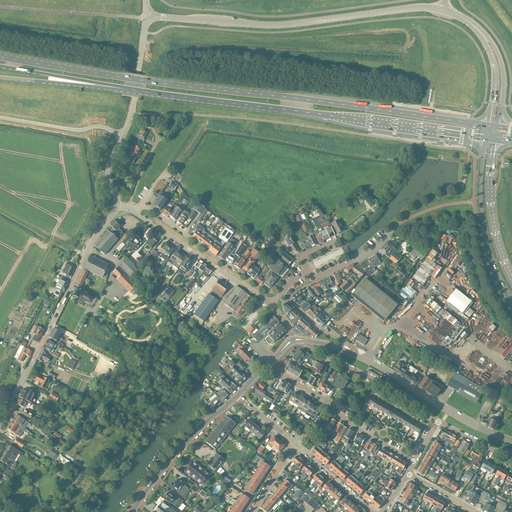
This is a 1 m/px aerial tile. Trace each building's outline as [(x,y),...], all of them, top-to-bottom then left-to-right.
[(143,139),(144,138),(139,136),(137,135),(135,139),(137,140),(142,143),(144,140),(143,139)] [(136,157),(140,149),(134,146),(132,150),(130,149),(128,153),(130,154),(136,157)] [(135,157),(136,157),(130,154),(127,161),(124,159),(120,167),(124,169),(128,162),(132,164),(132,165),(134,160),(135,160),(136,159),(135,158),(136,157),(135,157)] [(157,201),(154,205),(155,206),(157,208),(158,207),(160,209),(160,210),(167,201),(167,200),(166,201),(160,197),(159,198),(158,197),(155,200),(157,201)] [(367,199),(365,201),(370,208),(372,210),(375,208),(374,207),(377,205),(375,203),(372,205),(367,199)] [(200,214),(204,208),(196,203),(187,218),(191,221),(197,212),(200,214)] [(167,218),(172,211),(167,207),(165,210),(164,210),(161,214),(167,218)] [(175,220),(181,212),(176,208),(169,216),(175,220)] [(181,215),(176,222),(180,225),(185,218),(188,214),(184,211),(181,215)] [(300,214),(295,217),(299,226),(301,225),(304,232),(308,231),(304,223),(300,214)] [(359,225),(365,221),(361,216),(355,220),(359,225)] [(329,226),(326,220),(319,223),(321,229),(329,226)] [(343,230),(337,220),(330,224),(336,234),(343,230)] [(117,239),(114,237),(121,231),(118,229),(120,227),(113,221),(109,225),(111,227),(95,246),(104,255),(117,239)] [(197,240),(203,231),(204,230),(197,224),(192,231),(195,233),(193,237),(197,240)] [(226,243),(235,231),(227,225),(218,238),(226,243)] [(334,235),(330,227),(319,232),(323,241),(324,241),(334,235)] [(323,241),(317,229),(313,232),(318,243),(323,241)] [(201,243),(207,234),(203,231),(197,240),(201,243)] [(205,246),(212,238),(207,234),(201,243),(205,246)] [(316,244),(311,235),(307,237),(311,246),(316,244)] [(128,240),(125,244),(127,245),(134,252),(135,250),(142,243),(138,239),(139,239),(138,238),(139,237),(137,236),(136,236),(132,239),(130,238),(128,240)] [(232,236),(218,257),(224,260),(233,246),(234,245),(235,243),(232,241),(234,238),(232,236)] [(269,249),(276,242),(270,236),(263,243),(269,249)] [(294,255),(299,252),(293,242),(292,242),(287,236),(285,240),(284,241),(288,248),(289,247),(294,255)] [(149,251),(156,242),(152,238),(144,247),(149,251)] [(212,244),(215,240),(212,238),(205,246),(209,249),(213,245),(212,244)] [(310,246),(306,238),(297,242),(301,251),(310,246)] [(216,256),(223,246),(215,240),(212,244),(213,245),(209,249),(209,250),(216,256)] [(161,258),(169,246),(167,244),(167,245),(164,243),(158,251),(157,253),(154,251),(150,256),(154,259),(157,255),(161,258)] [(386,256),(393,248),(387,243),(380,251),(379,253),(382,256),(384,254),(386,256)] [(238,257),(245,247),(242,244),(235,254),(238,257)] [(167,258),(174,250),(171,248),(171,247),(169,246),(161,258),(164,260),(163,262),(165,263),(168,259),(167,258)] [(233,258),(234,256),(231,254),(233,251),(234,252),(235,249),(233,248),(230,252),(228,256),(225,261),(231,265),(235,259),(233,258)] [(393,248),(386,256),(396,264),(400,259),(395,255),(398,252),(393,248)] [(247,272),(257,259),(259,256),(260,255),(253,249),(252,252),(250,254),(252,255),(242,269),(247,272)] [(413,249),(408,254),(411,256),(411,257),(415,260),(417,258),(421,261),(423,258),(425,260),(425,259),(413,249)] [(172,265),(180,254),(175,251),(168,262),(172,265)] [(239,269),(250,254),(252,252),(251,251),(250,253),(247,251),(242,258),(240,257),(234,266),(239,269)] [(281,251),(276,257),(287,266),(293,260),(281,251)] [(177,268),(185,257),(180,254),(172,265),(177,268)] [(379,262),(375,255),(368,259),(373,268),(376,265),(376,264),(379,262)] [(105,273),(108,265),(90,256),(84,269),(106,280),(108,274),(105,273)] [(286,268),(287,266),(276,257),(269,265),(259,256),(257,259),(260,261),(264,265),(271,272),(272,272),(274,274),(275,273),(279,277),(286,268)] [(191,262),(186,258),(180,266),(179,268),(186,273),(188,269),(186,268),(191,262)] [(138,270),(126,259),(119,267),(131,278),(138,270)] [(356,267),(364,273),(367,275),(368,275),(375,272),(367,259),(356,267)] [(198,269),(203,263),(198,260),(191,270),(187,276),(189,277),(192,274),(191,273),(193,271),(196,273),(198,269)] [(254,279),(264,265),(260,261),(258,264),(261,266),(258,269),(253,266),(247,274),(254,279)] [(201,274),(207,266),(203,263),(198,269),(201,271),(198,274),(200,276),(201,274)] [(354,264),(345,269),(346,272),(347,272),(350,270),(351,272),(353,271),(359,275),(361,277),(364,273),(356,267),(354,264)] [(277,278),(271,273),(271,272),(264,265),(254,279),(253,279),(261,285),(263,283),(269,289),(277,278)] [(207,278),(212,270),(207,266),(201,274),(207,278)] [(139,289),(118,268),(113,273),(118,278),(117,279),(133,295),(139,289)] [(70,279),(73,272),(66,269),(64,273),(66,274),(65,276),(70,279)] [(401,269),(398,274),(403,279),(407,274),(401,269)] [(85,278),(88,272),(83,270),(79,277),(89,283),(90,281),(85,278)] [(336,273),(332,276),(335,282),(337,286),(339,285),(341,283),(337,274),(336,273)] [(67,284),(64,282),(65,279),(61,277),(57,284),(65,288),(67,284)] [(80,288),(84,281),(89,284),(89,283),(79,277),(75,285),(80,288)] [(322,288),(324,291),(325,291),(327,295),(325,297),(328,300),(332,297),(329,294),(327,290),(329,289),(328,285),(331,284),(331,282),(329,277),(318,282),(321,288),(322,288)] [(191,279),(184,288),(187,291),(194,282),(191,279)] [(347,281),(340,287),(344,291),(346,292),(355,283),(351,279),(349,280),(348,279),(347,281)] [(366,279),(352,296),(384,322),(398,305),(366,279)] [(220,298),(228,287),(219,281),(211,291),(220,298)] [(318,296),(324,291),(322,288),(321,288),(318,282),(309,286),(310,287),(317,296),(318,296)] [(62,294),(65,288),(57,284),(55,290),(56,290),(54,294),(58,296),(60,292),(62,294)] [(240,304),(247,295),(236,287),(230,294),(231,295),(224,305),(235,312),(240,304)] [(310,287),(305,290),(312,298),(313,300),(318,296),(317,296),(310,287)] [(92,297),(76,288),(73,295),(80,299),(78,301),(82,303),(83,300),(89,303),(92,297)] [(299,305),(304,302),(301,299),(307,294),(303,289),(299,292),(292,297),(292,299),(299,305)] [(155,290),(149,297),(153,300),(158,294),(157,293),(158,292),(155,290)] [(194,315),(191,318),(201,325),(203,322),(218,301),(208,294),(194,315)] [(339,294),(333,300),(339,306),(340,305),(344,299),(339,294)] [(246,308),(252,298),(247,295),(240,304),(246,308)] [(304,302),(299,305),(306,311),(311,306),(309,305),(310,304),(313,301),(309,297),(304,302)] [(235,312),(233,314),(234,316),(236,318),(238,318),(240,315),(240,316),(246,308),(240,304),(235,312)] [(287,316),(292,310),(285,304),(283,306),(287,316)] [(314,306),(307,313),(313,319),(318,313),(322,310),(319,307),(318,309),(314,305),(314,306)] [(293,329),(296,326),(301,318),(302,317),(293,310),(293,311),(292,310),(287,316),(291,325),(293,329)] [(318,313),(313,319),(316,322),(321,316),(318,313)] [(321,316),(316,322),(321,327),(329,318),(326,316),(325,318),(322,315),(321,316)] [(267,323),(264,325),(270,331),(270,332),(270,333),(268,335),(269,336),(266,339),(266,341),(269,345),(271,345),(274,342),(286,331),(274,317),(267,323)] [(296,326),(300,329),(305,322),(301,318),(296,326)] [(305,322),(300,329),(304,333),(306,330),(315,338),(319,334),(305,322)] [(264,325),(259,330),(264,337),(270,331),(264,325)] [(36,326),(33,333),(35,334),(33,337),(37,339),(38,340),(39,337),(40,337),(44,330),(36,326)] [(259,330),(252,336),(256,340),(256,341),(254,339),(252,341),(256,344),(264,337),(259,330)] [(56,341),(58,337),(51,333),(49,337),(53,339),(53,340),(55,341),(56,341)] [(55,346),(55,345),(54,344),(47,340),(42,349),(49,352),(49,353),(57,358),(59,354),(54,352),(54,353),(50,351),(53,346),(55,346)] [(239,344),(235,348),(239,353),(247,361),(246,362),(251,367),(257,361),(253,357),(243,348),(239,344)] [(26,355),(29,357),(32,352),(23,348),(18,359),(22,361),(26,355)] [(47,356),(48,354),(46,353),(41,350),(37,359),(41,362),(43,359),(48,362),(50,358),(47,356)] [(295,354),(304,361),(307,357),(309,359),(312,356),(303,350),(301,352),(299,350),(295,354)] [(300,365),(304,361),(295,354),(292,359),(300,365)] [(70,359),(66,367),(72,369),(76,362),(70,359)] [(320,365),(315,361),(312,366),(315,368),(317,370),(320,365)] [(393,370),(393,371),(398,374),(402,368),(404,366),(399,362),(397,365),(393,370)] [(172,370),(165,363),(162,367),(168,374),(172,370)] [(242,363),(238,366),(243,371),(246,367),(242,363)] [(302,371),(289,363),(286,369),(286,371),(298,378),(302,371)] [(317,370),(317,371),(315,375),(316,375),(317,373),(322,376),(327,368),(321,364),(320,365),(317,370)] [(402,368),(398,374),(405,379),(407,375),(405,374),(407,370),(408,370),(410,366),(408,365),(406,368),(407,369),(406,371),(402,368)] [(407,370),(405,374),(407,375),(405,379),(416,386),(416,385),(420,379),(415,375),(419,369),(413,365),(411,367),(410,366),(408,370),(407,370)] [(231,370),(235,373),(233,375),(237,379),(235,381),(239,385),(247,378),(235,367),(231,370)] [(382,376),(370,369),(368,373),(379,380),(382,376)] [(314,376),(312,375),(307,383),(312,386),(316,379),(313,378),(314,376)] [(382,375),(380,380),(386,383),(389,379),(382,375)] [(44,389),(49,381),(44,378),(38,376),(36,380),(39,382),(37,386),(44,389)] [(343,379),(339,376),(333,386),(342,391),(346,394),(350,387),(346,384),(347,382),(342,380),(343,379)] [(174,383),(172,381),(173,380),(169,377),(168,378),(166,377),(163,382),(171,388),(174,383)] [(219,380),(218,381),(219,382),(219,383),(225,388),(231,393),(237,387),(236,386),(232,383),(230,382),(232,380),(230,379),(229,380),(225,377),(222,379),(221,379),(220,379),(219,379),(219,380)] [(322,377),(321,380),(322,381),(320,384),(317,389),(326,394),(327,392),(328,392),(330,388),(323,384),(326,379),(322,377)] [(424,391),(424,390),(435,398),(442,388),(433,381),(432,382),(425,377),(418,387),(424,391)] [(288,404),(290,401),(292,396),(287,393),(291,386),(283,380),(282,381),(281,381),(280,383),(281,384),(278,389),(286,394),(284,397),(287,399),(285,402),(288,404)] [(459,392),(458,394),(476,404),(484,389),(468,380),(465,386),(463,385),(459,392)] [(263,398),(266,393),(262,391),(266,386),(261,382),(257,386),(255,384),(250,390),(254,394),(253,394),(257,397),(256,398),(260,401),(262,398),(263,398)] [(76,415),(94,392),(93,391),(95,389),(92,387),(72,412),(76,415)] [(34,398),(36,393),(27,389),(26,392),(21,390),(18,397),(31,403),(32,401),(34,402),(36,399),(34,398)] [(212,398),(209,401),(213,406),(221,400),(214,392),(211,389),(211,390),(214,393),(210,396),(212,398)] [(212,389),(211,389),(214,392),(221,400),(222,401),(228,395),(223,389),(218,393),(217,394),(215,391),(215,392),(212,389)] [(59,397),(52,393),(50,397),(57,401),(59,397)] [(266,393),(263,398),(270,403),(273,405),(277,399),(278,396),(276,394),(274,394),(272,397),(266,393)] [(290,401),(294,403),(299,396),(294,393),(292,396),(290,401)] [(294,403),(298,406),(299,406),(303,398),(299,396),(294,403)] [(370,405),(373,399),(369,396),(365,402),(370,405)] [(308,401),(303,398),(299,406),(298,406),(297,409),(302,411),(308,401)] [(17,399),(15,404),(25,408),(24,410),(22,414),(30,419),(33,415),(31,415),(33,412),(26,408),(28,403),(17,399)] [(370,405),(374,408),(378,401),(373,399),(370,405)] [(307,411),(308,412),(312,404),(313,404),(308,401),(302,411),(306,414),(307,411)] [(374,408),(379,410),(382,404),(378,401),(374,408)] [(308,412),(306,415),(310,417),(316,407),(312,404),(308,412)] [(379,410),(383,413),(387,407),(382,404),(379,410)] [(316,407),(310,417),(315,420),(314,420),(317,422),(320,416),(318,414),(321,410),(316,407)] [(383,413),(387,415),(391,409),(387,407),(383,413)] [(387,415),(392,418),(396,412),(391,409),(387,415)] [(392,418),(396,421),(400,414),(396,412),(392,418)] [(396,421),(401,423),(405,417),(400,414),(396,421)] [(22,424),(24,420),(17,415),(13,421),(18,425),(17,427),(20,429),(23,425),(22,424)] [(217,427),(227,434),(236,424),(225,416),(217,427)] [(401,423),(406,426),(409,420),(405,417),(401,423)] [(328,418),(323,427),(330,431),(336,422),(331,419),(331,420),(328,418)] [(494,418),(492,421),(490,419),(488,423),(489,424),(488,428),(493,430),(498,419),(494,418)] [(250,430),(255,425),(250,421),(249,423),(244,419),(239,425),(241,427),(243,426),(245,428),(246,427),(250,430)] [(10,426),(7,429),(16,436),(18,433),(18,432),(20,429),(17,427),(18,425),(13,421),(10,426)] [(346,428),(338,423),(334,431),(339,434),(334,441),(338,443),(346,428)] [(250,430),(255,435),(260,429),(255,425),(250,430)] [(422,428),(418,425),(414,431),(419,434),(422,428)] [(216,449),(227,434),(217,427),(206,442),(216,449)] [(260,429),(255,435),(260,439),(265,433),(260,429)] [(348,429),(343,437),(347,439),(345,442),(348,444),(346,447),(348,449),(350,445),(352,441),(353,439),(351,437),(353,432),(348,429)] [(442,439),(441,441),(444,445),(446,441),(448,438),(449,439),(452,434),(448,432),(447,432),(445,431),(442,436),(443,436),(442,439)] [(453,446),(450,451),(455,453),(458,448),(454,446),(455,443),(454,442),(457,437),(452,434),(449,439),(448,438),(446,441),(450,443),(449,444),(453,446)] [(355,442),(354,444),(359,447),(360,445),(361,445),(365,439),(358,435),(354,441),(355,442)] [(267,445),(272,449),(279,441),(274,436),(267,445)] [(24,444),(17,439),(14,443),(21,448),(24,444)] [(259,440),(253,447),(255,449),(261,442),(259,440)] [(312,453),(315,456),(323,447),(324,445),(326,443),(323,440),(320,442),(323,444),(321,445),(322,446),(319,448),(317,447),(312,453)] [(279,441),(272,449),(273,450),(275,448),(279,451),(284,445),(279,441)] [(373,444),(368,441),(363,450),(365,451),(364,454),(366,455),(373,444)] [(459,449),(458,448),(455,453),(461,458),(463,455),(470,445),(464,441),(459,449)] [(433,447),(443,452),(444,451),(441,449),(442,447),(435,443),(433,447)] [(377,446),(373,444),(366,455),(363,461),(366,463),(368,459),(367,459),(371,452),(376,454),(378,450),(376,449),(377,446)] [(13,462),(18,454),(21,456),(23,454),(9,446),(7,445),(5,448),(7,449),(0,460),(0,461),(13,469),(15,466),(15,465),(14,463),(13,462)] [(315,456),(319,459),(324,453),(323,451),(325,449),(325,448),(326,447),(324,446),(323,447),(315,456)] [(433,447),(431,451),(437,455),(439,453),(442,454),(443,452),(433,447)] [(324,453),(319,459),(322,462),(330,453),(332,451),(334,449),(332,448),(329,451),(329,452),(326,454),(324,453)] [(377,456),(376,458),(378,459),(377,461),(379,462),(381,458),(386,451),(382,448),(377,456)] [(336,451),(334,449),(322,462),(326,466),(332,459),(330,457),(332,455),(336,451)] [(381,463),(383,464),(389,453),(386,451),(381,458),(383,459),(381,463)] [(436,457),(437,455),(431,451),(428,455),(438,460),(439,459),(436,457)] [(472,465),(473,465),(479,455),(474,452),(470,458),(472,460),(469,465),(471,467),(472,465)] [(208,465),(209,465),(208,467),(214,472),(224,459),(217,453),(208,465)] [(393,455),(389,453),(383,464),(385,465),(387,461),(389,463),(393,455)] [(262,462),(267,465),(268,462),(265,459),(257,454),(256,457),(262,461),(262,462)] [(479,455),(473,465),(478,468),(483,460),(481,459),(483,456),(479,454),(479,455)] [(70,462),(58,455),(55,459),(59,462),(56,466),(62,470),(65,465),(67,467),(67,466),(74,470),(75,467),(69,463),(70,462)] [(293,469),(301,459),(298,456),(292,462),(295,464),(291,468),(293,469)] [(332,471),(344,458),(342,456),(336,463),(334,461),(329,468),(332,471)] [(392,469),(399,458),(395,456),(391,463),(393,465),(391,468),(392,469)] [(425,460),(435,466),(436,464),(433,462),(434,460),(428,456),(425,460)] [(332,471),(336,474),(342,467),(340,466),(345,459),(344,458),(332,471)] [(403,461),(399,458),(392,469),(391,473),(392,474),(393,472),(397,467),(398,468),(403,461)] [(294,471),(296,469),(298,470),(305,463),(301,459),(293,469),(294,471)] [(403,461),(398,468),(396,472),(398,473),(400,469),(403,470),(404,467),(406,465),(407,463),(403,461)] [(486,471),(491,464),(485,461),(481,468),(486,471)] [(187,472),(184,475),(189,479),(192,476),(201,484),(202,482),(204,481),(206,480),(207,478),(207,476),(208,474),(193,462),(186,471),(187,472)] [(267,465),(262,462),(253,476),(260,481),(270,467),(267,465)] [(302,478),(311,467),(307,464),(302,470),(304,472),(301,476),(302,478)] [(349,469),(350,467),(351,468),(352,465),(351,464),(349,466),(347,467),(348,468),(339,477),(343,480),(349,474),(347,472),(349,469)] [(423,464),(421,468),(437,478),(439,475),(436,474),(429,470),(430,468),(423,464)] [(496,467),(491,464),(486,471),(492,475),(496,467)] [(336,474),(339,477),(348,468),(347,467),(346,466),(343,469),(342,467),(336,474)] [(311,467),(302,478),(300,481),(302,482),(308,475),(310,477),(315,471),(311,467)] [(425,476),(426,474),(434,478),(432,482),(434,483),(437,478),(421,468),(418,472),(425,476)] [(7,478),(11,473),(5,469),(2,474),(7,478)] [(442,485),(451,470),(449,469),(446,473),(444,472),(439,482),(442,485)] [(495,485),(503,471),(499,469),(495,476),(498,477),(494,484),(495,485)] [(375,470),(371,475),(375,479),(379,474),(375,470)] [(451,470),(443,485),(447,487),(451,480),(448,479),(453,471),(451,470)] [(467,471),(463,477),(470,481),(474,475),(467,471)] [(503,471),(495,485),(497,486),(501,479),(504,481),(508,474),(503,471)] [(451,480),(447,487),(451,489),(459,474),(457,473),(453,481),(451,480)] [(312,489),(313,487),(322,477),(318,474),(313,480),(315,481),(310,487),(312,489)] [(461,476),(459,474),(451,489),(455,492),(459,485),(457,484),(461,476)] [(226,475),(223,478),(229,483),(232,479),(226,475)] [(346,482),(350,486),(357,476),(356,475),(353,478),(351,476),(346,482)] [(505,492),(511,479),(511,476),(509,475),(503,486),(505,487),(503,490),(505,492)] [(244,490),(251,495),(260,481),(253,476),(244,490)] [(350,486),(353,489),(359,482),(357,481),(359,478),(358,476),(357,476),(350,486)] [(315,489),(317,486),(319,488),(326,480),(322,477),(313,487),(315,489)] [(178,479),(173,486),(178,490),(177,492),(182,496),(188,489),(185,486),(187,484),(182,480),(181,481),(178,479)] [(359,482),(353,489),(357,492),(365,482),(366,481),(364,479),(363,481),(362,482),(360,480),(359,482)] [(384,481),(394,487),(397,483),(390,479),(388,481),(385,479),(384,481)] [(196,490),(198,488),(189,480),(187,483),(196,490)] [(282,484),(289,491),(293,486),(286,480),(282,484)] [(365,482),(357,492),(361,495),(366,488),(364,487),(366,484),(368,482),(366,481),(365,482)] [(394,487),(384,481),(383,483),(386,485),(385,487),(392,492),(394,487)] [(235,482),(234,485),(243,491),(244,490),(241,488),(242,487),(235,482)] [(324,495),(332,486),(328,482),(323,488),(325,490),(322,493),(324,495)] [(282,484),(278,489),(283,493),(287,489),(289,491),(282,484)] [(369,491),(363,497),(367,500),(375,491),(376,490),(380,485),(377,484),(376,486),(371,493),(369,491)] [(409,487),(408,489),(421,496),(422,494),(416,490),(417,488),(417,487),(414,486),(410,484),(408,486),(409,487)] [(471,503),(475,494),(472,493),(475,488),(474,488),(475,486),(471,484),(470,486),(469,485),(464,494),(468,497),(466,500),(468,501),(471,503)] [(375,491),(367,500),(370,503),(376,497),(374,495),(380,489),(379,488),(380,486),(380,485),(376,490),(375,491)] [(329,493),(331,495),(336,489),(332,486),(324,495),(326,497),(329,493)] [(279,498),(283,493),(278,489),(274,494),(279,498)] [(329,500),(327,503),(329,504),(330,504),(329,504),(339,492),(336,489),(331,495),(332,496),(329,500)] [(406,491),(405,493),(412,497),(414,495),(417,497),(420,498),(421,496),(408,489),(407,491),(406,491)] [(339,492),(329,504),(330,504),(331,505),(333,503),(336,499),(338,501),(343,495),(339,492)] [(477,502),(481,504),(487,493),(485,492),(484,493),(483,493),(480,497),(475,494),(471,503),(473,505),(474,504),(475,505),(477,502)] [(168,493),(164,497),(171,503),(178,509),(183,502),(177,497),(176,498),(173,496),(172,496),(168,493)] [(404,496),(403,498),(414,504),(415,501),(415,502),(411,500),(412,497),(405,493),(404,495),(404,496)] [(484,511),(486,511),(487,511),(492,504),(489,502),(491,497),(490,497),(491,495),(487,493),(481,504),(485,506),(483,509),(485,510),(484,511)] [(240,511),(249,499),(242,494),(232,508),(238,511),(240,511)] [(281,500),(279,498),(274,494),(270,499),(277,505),(281,500)] [(382,497),(374,507),(378,510),(383,503),(381,502),(384,499),(385,497),(386,496),(385,494),(384,496),(382,497)] [(426,506),(432,496),(427,494),(423,500),(425,501),(423,506),(425,507),(426,506)] [(376,497),(370,503),(374,507),(382,497),(380,496),(378,499),(376,497)] [(430,504),(432,505),(436,499),(432,496),(426,506),(428,507),(430,504)] [(340,503),(338,506),(338,507),(341,510),(349,500),(346,497),(340,503),(340,504),(340,503)] [(401,500),(400,502),(401,502),(401,503),(400,503),(407,506),(409,504),(413,506),(414,504),(403,498),(402,500),(401,500)] [(270,499),(266,504),(273,510),(277,505),(270,499)] [(435,507),(433,510),(432,510),(431,511),(434,511),(441,501),(436,499),(432,505),(435,507)] [(346,508),(348,510),(353,504),(349,500),(341,510),(343,511),(346,508)] [(172,505),(171,507),(163,501),(159,505),(155,510),(157,511),(174,511),(175,511),(176,511),(177,511),(179,510),(172,505)] [(445,504),(441,501),(434,511),(437,511),(439,509),(442,510),(445,504)] [(493,511),(494,511),(495,511),(498,511),(504,502),(501,501),(500,502),(499,502),(497,506),(492,504),(487,511),(493,511)] [(507,511),(505,511),(508,507),(507,506),(508,505),(504,502),(498,511),(507,511)]
